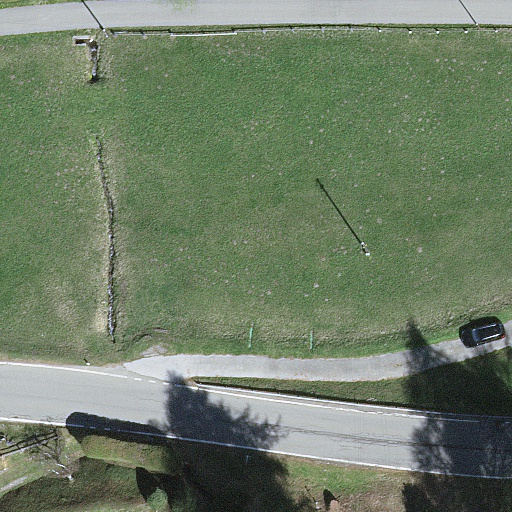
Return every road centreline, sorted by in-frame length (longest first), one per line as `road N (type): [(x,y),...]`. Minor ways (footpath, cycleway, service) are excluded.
road 1 (unclassified): [(0,393),(404,443),(511,447)]
road 2 (track): [(0,27),(407,17),(511,23)]
road 3 (track): [(511,333),(394,363),(154,367),(121,406)]
